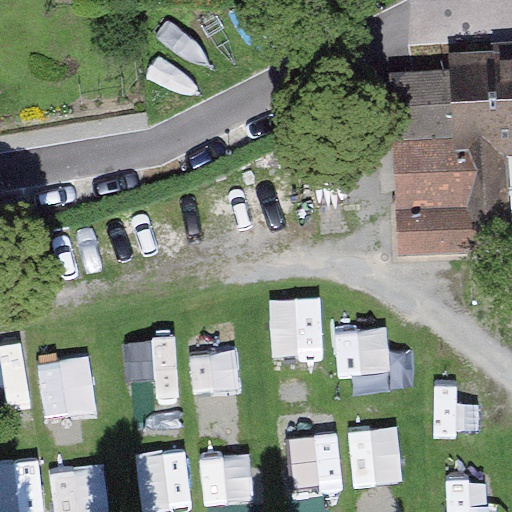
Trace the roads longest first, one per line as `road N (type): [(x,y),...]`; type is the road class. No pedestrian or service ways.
road 1 (track): [(511,377),(431,301),(364,260),(269,256),(0,307)]
road 2 (residential): [(0,188),(224,127),(484,6)]
